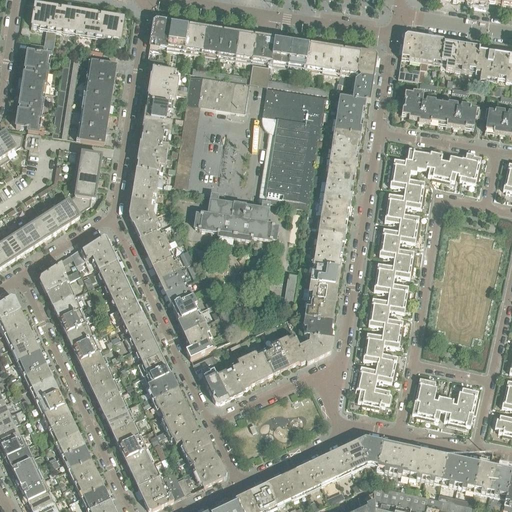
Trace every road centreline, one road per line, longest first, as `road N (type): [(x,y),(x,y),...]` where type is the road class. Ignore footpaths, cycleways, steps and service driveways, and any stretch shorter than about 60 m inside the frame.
road 1 (residential): [(18,278),(130,511)]
road 2 (residential): [(377,132),(340,365)]
road 3 (residential): [(209,424),(110,215)]
road 4 (residential): [(164,0),(393,29)]
road 5 (residential): [(110,215),(149,0)]
road 6 (residential): [(486,210),(438,199),(412,366)]
road 7 (residential): [(498,152),(377,132)]
